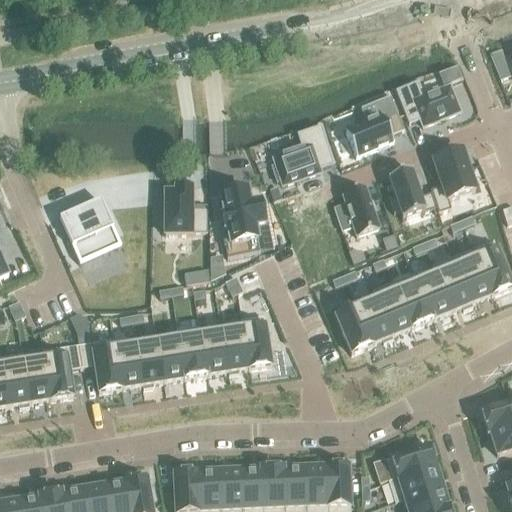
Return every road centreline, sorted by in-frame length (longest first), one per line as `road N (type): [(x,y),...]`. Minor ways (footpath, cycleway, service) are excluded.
road 1 (residential): [(0,477),(182,443),(336,438),(449,395)]
road 2 (tertiary): [(442,0),(0,79)]
road 3 (residential): [(493,120),(290,202)]
road 4 (residential): [(493,120),(455,0)]
road 5 (residential): [(481,511),(449,395)]
